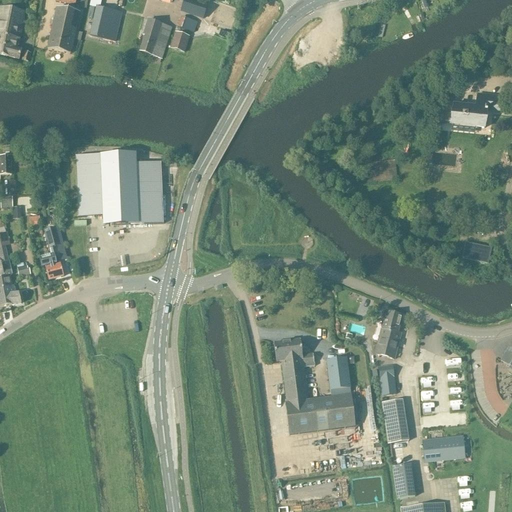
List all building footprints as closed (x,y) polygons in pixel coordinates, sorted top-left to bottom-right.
[(184,1),(180,13),(203,21),(207,9),(208,6),(201,3),(200,7),(184,1)] [(0,56),(19,61),(21,51),(17,50),(25,12),(0,7),(0,56)] [(70,55),(79,14),(56,9),(47,50),(70,55)] [(115,42),(121,15),(95,9),(89,36),(115,42)] [(193,33),(196,23),(180,18),(177,28),(193,33)] [(161,60),(171,28),(147,21),(142,36),(144,37),(139,52),(161,60)] [(183,53),(188,37),(175,33),(170,49),(183,53)] [(29,63),(31,54),(24,52),(21,61),(29,63)] [(439,114),(439,120),(438,123),(451,125),(484,129),(485,110),(501,112),(503,98),(478,95),(476,108),(453,106),(452,115),(439,114)] [(78,218),(86,218),(112,216),(113,226),(128,225),(128,226),(163,224),(161,163),(126,165),(125,155),(110,156),(110,155),(75,157),(78,218)] [(0,176),(12,176),(11,157),(0,157),(0,176)] [(1,209),(12,209),(12,198),(0,198),(1,209)] [(39,217),(29,218),(30,226),(40,225),(39,217)] [(59,246),(55,229),(44,231),(49,249),(59,246)] [(0,288),(7,287),(11,287),(12,286),(11,276),(13,276),(5,247),(9,245),(7,234),(0,235),(0,261),(1,265),(4,278),(0,278),(0,288)] [(489,263),(493,248),(467,242),(464,257),(489,263)] [(56,264),(54,254),(39,258),(41,268),(50,265),(50,267),(45,269),(48,281),(63,277),(60,265),(53,267),(52,265),(56,264)] [(1,265),(0,261),(0,297),(9,297),(7,287),(0,288),(0,278),(4,278),(1,265)] [(17,269),(19,278),(30,275),(29,270),(27,270),(27,267),(17,269)] [(14,286),(12,286),(11,287),(7,287),(9,297),(10,306),(21,304),(19,294),(15,294),(14,286)] [(0,307),(10,306),(9,297),(0,297),(0,307)] [(374,302),(372,307),(378,310),(381,304),(374,302)] [(382,329),(397,333),(402,317),(387,313),(382,329)] [(381,329),(374,355),(394,360),(401,334),(397,333),(382,329),(381,329)] [(300,340),(274,343),(275,363),(281,363),(286,404),(285,404),(289,436),(354,427),(346,359),(326,362),(331,398),(307,401),(305,381),(303,369),(303,368),(314,367),(313,355),(302,357),(300,340)] [(501,361),(500,361),(509,367),(509,368),(508,369),(511,371),(511,346),(510,345),(504,354),(501,361)] [(382,396),(396,395),(392,367),(378,368),(379,380),(382,396)] [(402,401),(382,404),(388,445),(408,442),(402,401)] [(462,438),(422,441),(424,463),(464,460),(462,438)] [(396,500),(414,497),(410,465),(392,468),(396,500)]
